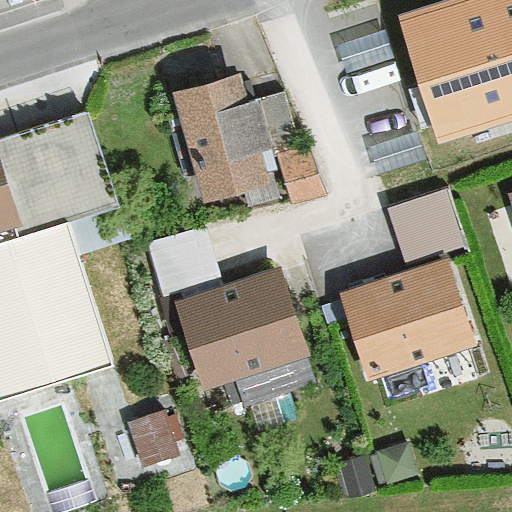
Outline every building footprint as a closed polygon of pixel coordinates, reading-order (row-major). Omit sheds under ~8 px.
[(511,0),(468,0),(404,20),(436,125),(511,101),(511,0)] [(176,88),(204,192),(269,174),(241,70),(176,88)] [(0,392),(111,356),(77,250),(122,235),(82,113),(0,139),(0,392)] [(409,252),(469,234),(453,179),(393,196),(409,252)] [(153,232),(167,285),(224,269),(209,216),(153,232)] [(344,289),(371,373),(475,340),(448,255),(361,283),(344,289)] [(177,297),(206,383),(308,349),(280,263),(177,297)]
